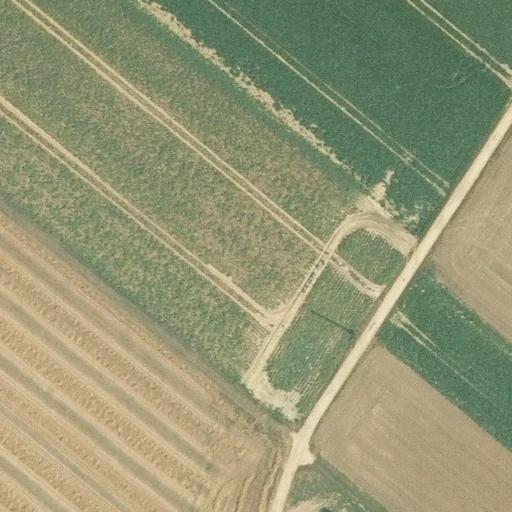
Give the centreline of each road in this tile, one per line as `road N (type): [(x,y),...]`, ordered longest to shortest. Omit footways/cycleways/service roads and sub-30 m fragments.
road 1 (track): [(377,511),(0,204)]
road 2 (track): [(277,511),(311,422),(511,114)]
